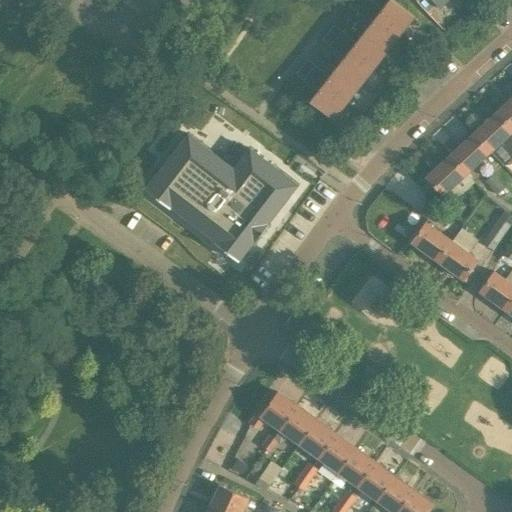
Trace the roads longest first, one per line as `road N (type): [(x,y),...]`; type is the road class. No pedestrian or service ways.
road 1 (residential): [(254,332),(68,192),(138,79),(132,48),(114,35)]
road 2 (residential): [(489,500),(254,332)]
road 3 (residential): [(332,219),(418,121),(511,36)]
road 4 (residential): [(511,349),(332,219)]
road 5 (residential): [(159,511),(254,332)]
road 6 (residential): [(254,332),(332,219)]
